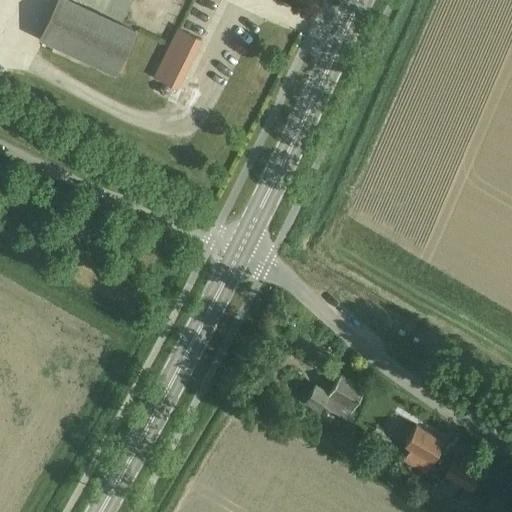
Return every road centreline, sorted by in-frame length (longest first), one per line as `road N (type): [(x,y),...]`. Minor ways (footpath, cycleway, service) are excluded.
road 1 (unclassified): [(511,449),(382,358),(271,259),(241,248)]
road 2 (secondary): [(101,511),(241,248)]
road 3 (secondary): [(241,248),(356,0)]
road 4 (unclassified): [(241,248),(0,146)]
